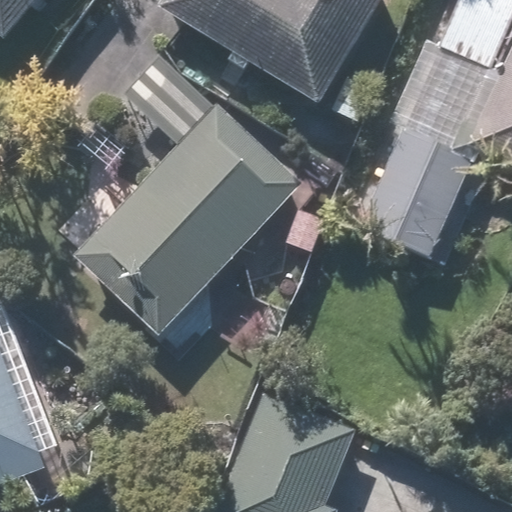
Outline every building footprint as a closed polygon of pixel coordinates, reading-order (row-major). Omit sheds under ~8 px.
[(0,0),(0,42),(36,0),(0,0)] [(164,0),(153,18),(311,112),(377,0),(164,0)] [(441,273),(483,172),(511,184),(511,0),(440,0),(383,127),(339,221),(441,273)] [(119,103),(171,153),(66,261),(152,344),(298,193),(212,110),(206,117),(154,67),(119,103)] [(0,495),(44,479),(38,464),(55,457),(22,370),(4,376),(0,366),(0,495)] [(325,511),(321,510),(352,437),(248,393),(197,511),(325,511)]
